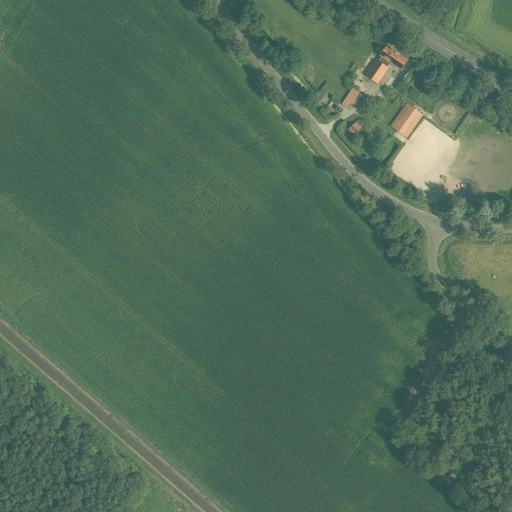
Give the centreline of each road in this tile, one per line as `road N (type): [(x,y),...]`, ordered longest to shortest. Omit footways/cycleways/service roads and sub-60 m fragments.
road 1 (unclassified): [(511,229),(435,220),(373,189),(211,0)]
road 2 (track): [(511,374),(431,266),(435,220)]
road 3 (primary): [(511,84),(360,0)]
